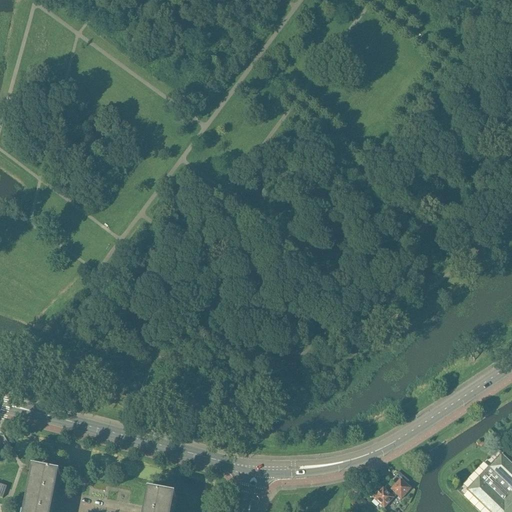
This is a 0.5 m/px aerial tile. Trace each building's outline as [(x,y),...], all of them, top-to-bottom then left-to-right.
[(468,490),(490,511),(511,511),(511,466),(501,456),(468,490)] [(49,511),(57,475),(34,471),(26,511),(49,511)] [(397,473),(396,474),(407,484),(408,483),(409,482),(398,472),(397,473)] [(401,501),(411,490),(400,480),(391,491),(392,492),(389,495),(383,489),(374,500),(385,510),(394,499),(394,498),(396,496),(401,501)] [(171,511),(174,498),(151,494),(147,511),(171,511)]
